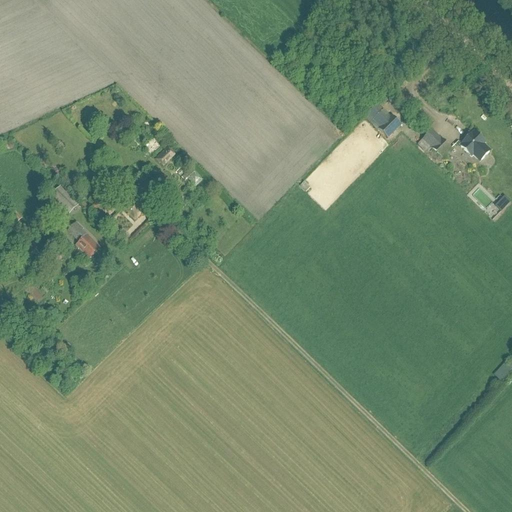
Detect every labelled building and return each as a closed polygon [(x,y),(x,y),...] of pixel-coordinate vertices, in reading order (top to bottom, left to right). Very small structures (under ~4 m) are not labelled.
[(390,118),(377,105),(366,115),(379,129),(378,130),(387,140),(401,126),(391,116),(390,118)] [(451,150),(432,131),(417,146),(426,154),(431,150),(441,160),(451,150)] [(486,143),(474,131),(459,146),(471,158),(472,157),(479,163),(491,151),(484,145),(486,143)] [(152,142),(146,148),(153,156),(160,149),(152,142)] [(65,149),(59,143),(55,147),(61,153),(65,149)] [(175,156),(168,148),(156,160),(163,168),(175,156)] [(172,185),(163,176),(152,187),(169,204),(179,193),(172,185)] [(51,197),(60,206),(69,197),(60,188),(51,197)] [(78,206),(69,197),(60,206),(69,215),(78,206)] [(106,222),(117,210),(104,197),(92,209),(106,222)] [(146,209),(134,198),(123,209),(134,221),(146,209)] [(504,198),(500,202),(507,208),(511,204),(504,198)] [(82,232),(76,225),(68,232),(79,244),(75,247),(89,261),(100,250),(87,236),(86,236),(82,232)] [(36,250),(31,245),(25,251),(30,256),(36,250)]
